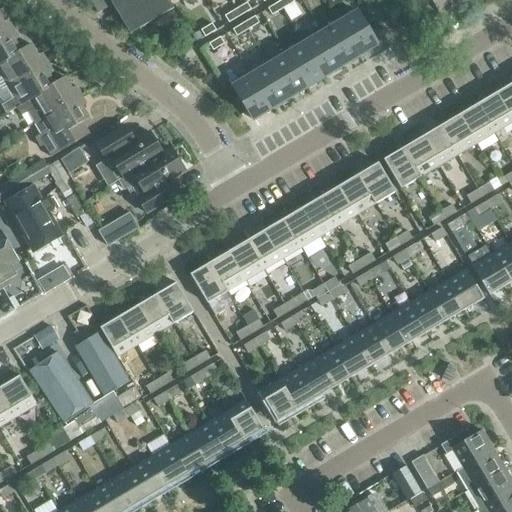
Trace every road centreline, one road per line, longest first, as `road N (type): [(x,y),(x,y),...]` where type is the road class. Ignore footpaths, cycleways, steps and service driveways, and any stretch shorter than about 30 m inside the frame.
road 1 (residential): [(237,186),(511,24)]
road 2 (residential): [(0,332),(237,186)]
road 3 (residential): [(301,511),(304,483),(460,392),(483,389),(511,422)]
road 4 (residential): [(237,186),(188,114),(46,0)]
